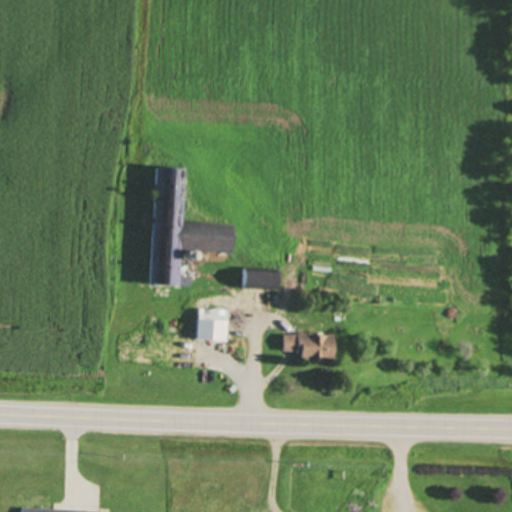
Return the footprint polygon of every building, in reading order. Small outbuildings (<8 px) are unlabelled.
[(231,224),(229,251),(178,248),(177,272),(187,273),(187,280),(177,280),(177,286),(149,285),(156,166),(184,168),(181,221),(231,224)] [(187,250),(188,250),(189,251),(190,251),(190,252),(191,252),(191,253),(192,254),(192,255),(192,256),(192,257),(191,258),(191,259),(190,259),(190,260),(189,260),(188,260),(187,261),(186,261),(185,260),(184,260),(184,259),(183,259),(183,258),(182,257),(182,256),(182,255),(182,254),(183,253),(183,252),(184,252),(184,251),(185,251),(186,250),(187,250)] [(275,268),(274,288),(241,287),(241,267),(275,268)] [(224,319),(223,339),(209,338),(209,319),(224,319)] [(307,330),(307,335),(330,334),(330,357),(299,358),(299,351),(295,351),(295,349),(280,349),(280,333),(295,333),(295,331),(307,330)] [(193,344),(192,363),(119,360),(120,340),(193,344)] [(222,482),(221,503),(219,503),(219,511),(199,511),(199,501),(198,501),(198,481),(222,482)]
